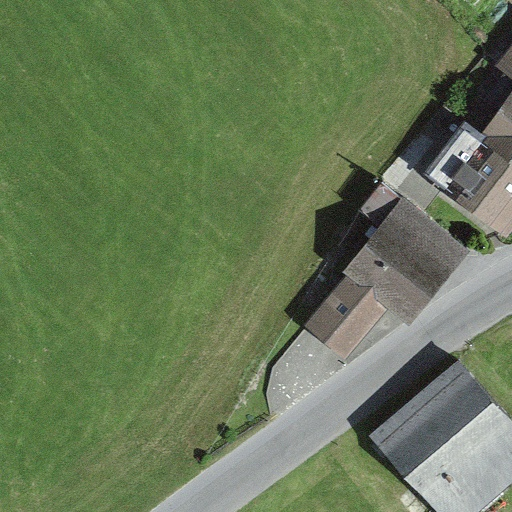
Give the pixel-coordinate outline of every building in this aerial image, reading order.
[(511,39),(492,63),(511,78),(511,39)] [(511,87),(476,134),(511,163),(511,87)] [(497,227),(511,208),(511,163),(476,134),(456,118),(420,166),(436,178),(435,181),(497,227)] [(381,302),(397,316),(455,246),(398,200),(378,184),(356,210),(376,227),(341,270),(346,275),(308,321),(342,349),(381,302)] [(435,511),(465,511),(511,471),(511,425),(453,359),(366,434),(435,511)]
